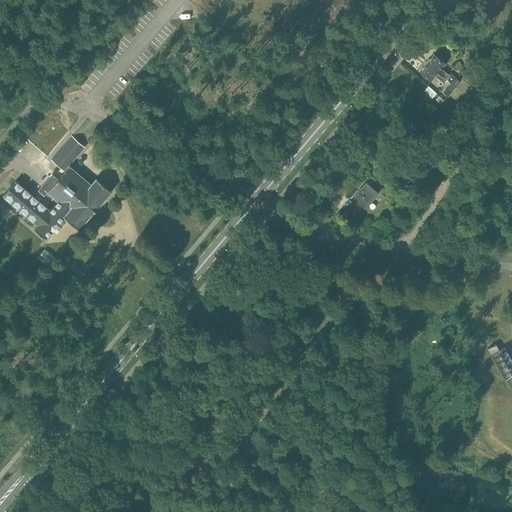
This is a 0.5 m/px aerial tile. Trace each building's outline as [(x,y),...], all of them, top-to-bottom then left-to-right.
[(434,54),(420,71),(430,80),(434,75),(444,83),(447,80),(451,84),(447,89),(448,89),(444,94),(448,97),(450,95),(452,92),(451,92),(460,82),(459,82),(455,78),(451,75),(450,76),(440,68),(445,63),(434,54)] [(450,95),(458,102),(471,86),(463,79),(450,95)] [(428,93),(428,94),(432,98),(432,97),(436,93),(432,89),(428,93)] [(439,95),(435,99),(440,104),(444,100),(439,95)] [(51,116),(30,142),(47,157),(69,131),(51,116)] [(24,222),(28,218),(38,227),(35,231),(46,240),(65,218),(80,230),(112,191),(97,178),(91,185),(69,166),(85,147),(72,136),(51,160),(65,171),(61,176),(55,171),(50,177),(51,177),(39,191),(45,196),(47,192),(59,202),(51,212),(15,182),(3,197),(25,216),(22,220),(24,222)] [(376,179),(372,175),(366,182),(366,183),(355,196),(366,205),(377,193),(370,186),(376,179)] [(38,259),(48,268),(55,259),(45,251),(38,259)] [(495,346),(487,350),(504,381),(511,377),(511,362),(504,348),(498,351),(495,346)]
